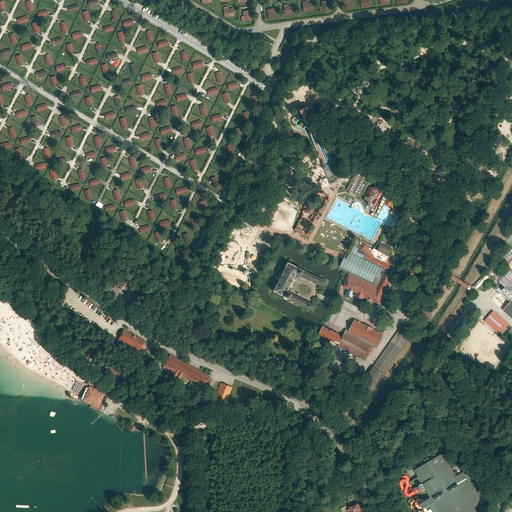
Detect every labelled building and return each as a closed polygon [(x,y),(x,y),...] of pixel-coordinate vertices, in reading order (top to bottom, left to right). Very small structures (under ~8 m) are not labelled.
[(360,0),(362,9),(372,8),(370,0),(368,0),(365,0),(360,0)] [(330,11),(329,1),(321,2),(322,7),(320,7),(320,12),(330,11)] [(352,1),(342,2),(344,12),(352,11),(351,6),(353,5),(352,1)] [(302,2),(303,13),(313,11),(313,3),(307,4),(307,2),(302,2)] [(284,6),(285,16),(295,14),(294,7),(289,7),(288,5),(284,6)] [(277,8),(267,10),(268,20),(276,19),(276,13),(278,13),(277,8)] [(223,10),(225,20),(235,18),(234,11),(228,11),(228,9),(223,10)] [(252,21),(250,12),(243,13),(243,18),(241,18),(242,23),(252,21)] [(223,90),(217,92),(221,102),(227,100),(223,90)] [(309,128),(307,120),(300,121),(302,129),(309,128)] [(99,136),(93,137),(95,147),(101,146),(99,136)] [(367,175),(356,169),(346,190),(357,195),(367,175)] [(376,190),(369,187),(365,196),(371,199),(376,190)] [(393,206),(396,198),(389,196),(387,204),(393,206)] [(304,209),(313,215),(308,221),(312,223),(320,212),(308,204),(304,209)] [(451,213),(444,212),(442,226),(449,227),(451,213)] [(186,232),(181,233),(184,242),(189,241),(186,232)] [(378,250),(363,243),(360,250),(359,253),(366,256),(365,259),(386,269),(389,270),(392,263),(388,262),(394,248),(381,243),(378,250)] [(424,245),(418,243),(414,253),(420,256),(424,245)] [(179,246),(173,248),(177,257),(182,255),(179,246)] [(359,253),(360,250),(353,247),(351,251),(347,249),(344,256),(342,259),(337,271),(348,276),(377,289),(385,272),(386,270),(386,269),(365,259),(366,256),(359,253)] [(428,263),(426,262),(425,266),(430,269),(434,261),(429,259),(428,263)] [(327,282),(287,262),(272,292),(311,311),(314,305),(286,291),(291,282),(295,274),(324,288),(327,282)] [(511,272),(511,273),(510,271),(496,286),(511,300),(511,302),(503,312),(511,319),(511,272)] [(352,296),(354,293),(356,294),(355,297),(364,301),(365,298),(380,304),(393,276),(385,272),(377,289),(348,276),(343,288),(349,290),(347,295),(348,297),(352,296)] [(352,305),(343,301),(341,307),(350,311),(352,305)] [(364,312),(356,307),(354,312),(362,316),(364,312)] [(509,325),(492,310),(483,320),(500,334),(509,325)] [(354,319),(348,332),(374,345),(377,347),(384,334),(354,319)] [(366,361),(374,345),(348,332),(346,331),(344,335),(341,334),(323,325),(318,334),(336,344),(338,344),(337,347),(366,361)] [(413,334),(403,326),(368,375),(362,371),(355,381),(371,392),(413,334)] [(144,343),(123,331),(117,341),(138,353),(144,343)] [(207,374),(165,352),(158,366),(174,375),(177,371),(201,384),(207,374)] [(120,376),(106,366),(100,374),(114,385),(120,376)] [(223,399),(228,385),(217,381),(211,395),(223,399)] [(89,387),(83,402),(100,409),(106,394),(89,387)] [(475,511),(472,506),(481,501),(463,470),(451,477),(438,454),(411,469),(416,477),(406,483),(412,495),(421,490),(427,500),(415,506),(419,511),(418,511),(475,511)] [(353,506),(355,511),(367,511),(363,501),(353,506)]
